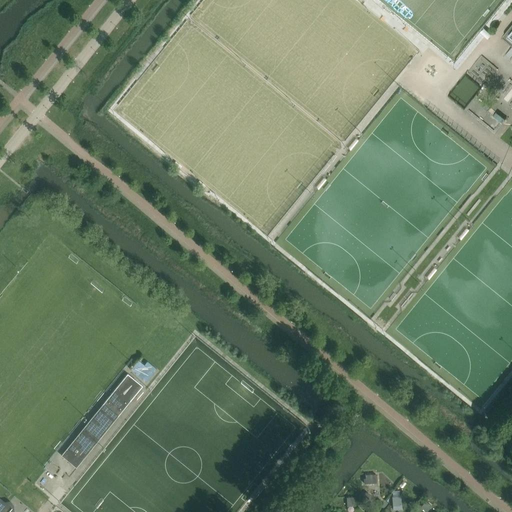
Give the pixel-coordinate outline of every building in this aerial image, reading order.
[(76,468),(119,414),(120,415),(131,401),(116,388),(104,402),(61,456),(76,468)] [(376,483),(376,475),(365,475),(365,484),(376,483)] [(401,506),(401,497),(392,497),(392,506),(401,506)] [(356,506),(355,498),(346,498),(347,507),(356,506)] [(4,503),(0,499),(0,511),(11,511),(13,511),(12,505),(9,503),(8,503),(4,503)] [(426,511),(427,511),(431,506),(425,501),(420,508),(426,511)]
